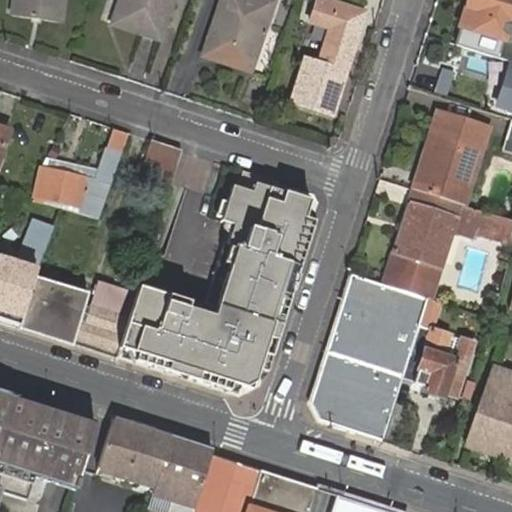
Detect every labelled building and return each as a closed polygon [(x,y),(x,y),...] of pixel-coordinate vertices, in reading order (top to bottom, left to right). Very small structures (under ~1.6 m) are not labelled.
[(17,0),(16,14),(68,20),(70,0),(17,0)] [(123,0),(117,23),(163,38),(174,0),(123,0)] [(275,0),(224,0),(207,55),(253,70),(276,0),(275,0)] [(320,61),(292,52),(288,66),(280,63),(274,81),(282,83),(278,95),(284,97),(282,100),(290,103),(291,99),(333,113),(354,50),(365,13),(326,0),(319,0),(312,22),(331,29),(327,41),(320,61)] [(511,0),(468,0),(455,42),(497,56),(509,19),(511,20),(511,0)] [(411,87),(442,96),(449,73),(417,64),(411,87)] [(511,109),(511,64),(499,105),(511,109)] [(0,125),(0,165),(11,129),(0,125)] [(432,133),(420,171),(426,173),(438,135),(432,133)] [(464,203),(467,205),(484,149),(438,135),(426,173),(420,171),(415,188),(463,203),(464,203)] [(184,149),(157,140),(149,166),(162,170),(160,178),(174,182),(184,149)] [(96,180),(41,164),(31,197),(42,200),(43,196),(77,205),(75,210),(86,213),(96,216),(100,206),(120,163),(124,153),(109,148),(96,180)] [(143,280),(130,319),(121,348),(230,382),(233,383),(236,384),(238,384),(241,383),(242,383),(246,382),(247,380),(250,378),(251,376),(254,372),(270,322),(281,326),(301,264),(297,263),(314,209),(308,207),(300,205),(296,217),(279,212),(286,190),(278,188),(280,180),(275,179),(243,169),(234,199),(229,198),(223,218),(232,220),(207,299),(190,294),(188,300),(174,296),(176,290),(143,280)] [(384,283),(429,297),(434,299),(456,230),(459,217),(464,203),(463,203),(415,188),(384,283)] [(311,198),(286,190),(279,212),(296,217),(300,205),(308,207),(311,198)] [(477,231),(511,242),(511,218),(508,218),(467,205),(464,203),(459,217),(480,224),(477,231)] [(476,236),(477,231),(480,224),(459,217),(456,230),(476,236)] [(0,274),(0,317),(20,324),(35,276),(38,269),(6,258),(0,275),(0,274)] [(321,418),(385,439),(394,410),(404,378),(429,297),(384,283),(353,273),(329,348),(327,348),(320,367),(323,368),(313,399),(321,418)] [(35,276),(20,324),(119,355),(121,348),(130,319),(91,306),(86,322),(81,320),(89,293),(35,276)] [(190,294),(176,290),(174,296),(188,300),(190,294)] [(434,329),(443,301),(434,299),(429,297),(404,378),(426,386),(424,391),(445,398),(447,392),(458,395),(474,342),(434,329)] [(121,348),(119,355),(214,386),(228,390),(230,382),(121,348)] [(469,445),(507,458),(511,442),(511,374),(494,369),(490,384),(489,383),(469,445)] [(83,420),(0,393),(0,494),(1,492),(0,491),(0,468),(62,487),(76,492),(97,423),(83,420)] [(172,436),(116,418),(100,468),(156,486),(172,436)] [(156,486),(153,494),(173,501),(169,511),(193,511),(212,454),(213,449),(172,436),(156,486)] [(212,454),(193,511),(250,511),(263,470),(212,454)] [(308,511),(316,487),(263,470),(250,511),(308,511)] [(389,511),(337,495),(331,511),(389,511)]
